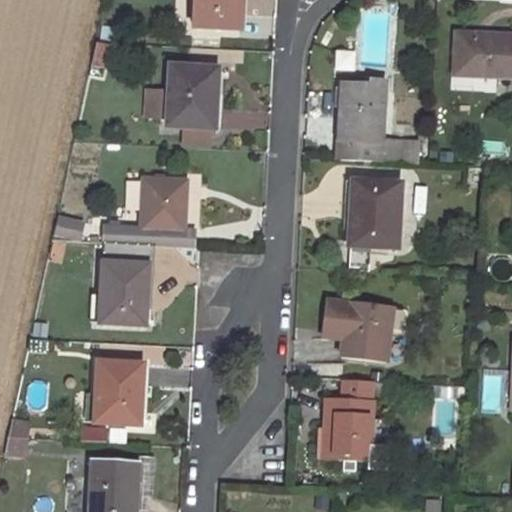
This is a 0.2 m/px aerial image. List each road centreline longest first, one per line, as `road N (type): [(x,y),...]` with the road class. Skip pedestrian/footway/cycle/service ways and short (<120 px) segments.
road 1 (residential): [(277,268),(292,15),(317,0)]
road 2 (residential): [(277,268),(241,295),(206,369),(204,469)]
road 3 (residential): [(204,469),(268,389),(277,268)]
